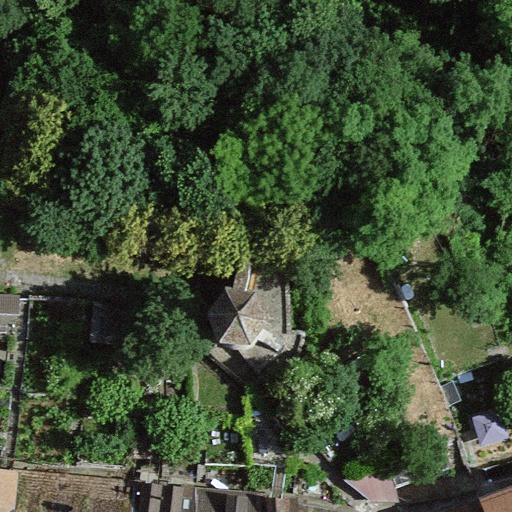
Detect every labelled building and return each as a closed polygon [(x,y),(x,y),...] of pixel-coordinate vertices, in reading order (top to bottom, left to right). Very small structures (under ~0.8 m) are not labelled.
[(262,316),(260,307),(255,300),(248,294),(240,291),(231,291),(223,294),(216,300),(211,307),(209,316),(210,325),(213,332),(219,339),(227,343),(236,344),(244,343),(252,339),(258,332),(262,324),(262,316)] [(19,297),(0,295),(0,314),(19,315),(19,297)] [(11,511),(16,473),(0,470),(0,511),(11,511)] [(132,511),(134,485),(16,473),(11,511),(132,511)] [(192,511),(194,490),(134,485),(132,511),(192,511)] [(511,511),(511,487),(482,499),(485,511),(511,511)] [(257,511),(258,500),(194,490),(192,511),(257,511)] [(485,511),(482,499),(439,511),(485,511)] [(297,511),(297,507),(258,500),(257,511),(297,511)]
